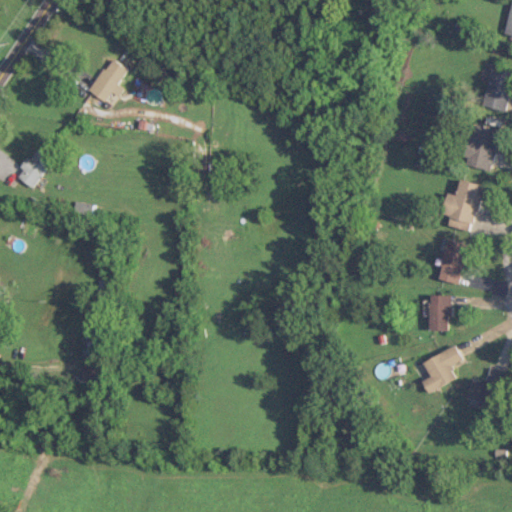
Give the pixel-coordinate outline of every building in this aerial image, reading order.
[(130,73),(122,61),(90,82),(103,102),(118,92),(119,94),(126,90),(120,80),(130,73)] [(508,112),(511,94),(511,71),(494,66),(484,106),(508,112)] [(491,169),(500,130),(477,124),(475,135),(465,133),(459,162),(491,169)] [(20,179),(38,188),(53,157),(35,148),(20,179)] [(483,184),(461,180),(458,195),(450,193),(445,214),(451,216),(449,226),(473,231),(483,184)] [(439,278),(458,283),(469,244),(450,239),(439,278)] [(451,294),(431,294),(431,331),(451,331),(451,294)] [(105,382),(109,342),(89,340),(85,380),(105,382)] [(425,361),(432,376),(424,381),(430,393),(458,379),(451,366),(464,359),(456,345),(425,361)] [(475,377),(469,398),(498,406),(507,371),(491,367),(487,381),(475,377)]
